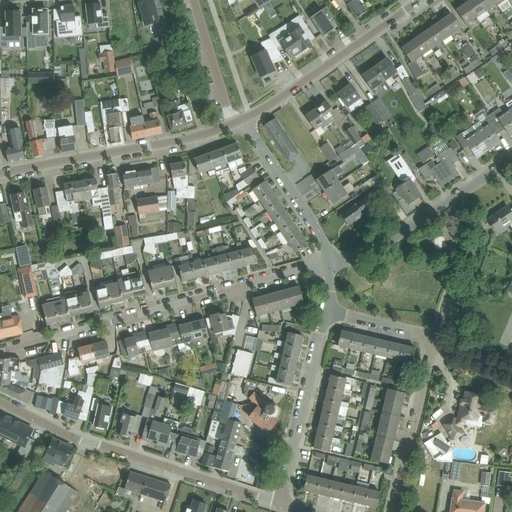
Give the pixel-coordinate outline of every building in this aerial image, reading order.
[(163,48),(163,49),(173,46),(162,9),(156,10),(153,1),(152,1),(152,0),(149,0),(140,3),(140,2),(139,3),(144,22),(145,22),(146,25),(156,22),(156,24),(160,36),(164,35),(167,47),(163,48)] [(253,0),(259,8),(272,0),(253,0)] [(361,0),(344,0),(357,18),(366,12),(363,7),(364,6),(363,5),(362,6),(361,4),(363,3),(361,0)] [(478,0),(470,0),(466,3),(476,17),(480,22),(490,16),(486,10),(478,0)] [(493,0),(478,0),(486,10),(496,3),(493,0)] [(101,11),(100,3),(86,5),(87,7),(85,7),(86,15),(87,15),(88,25),(96,24),(96,28),(109,27),(107,13),(101,13),(101,11)] [(466,3),(456,10),(462,18),(466,24),(476,17),(466,3)] [(56,20),(58,38),(65,38),(65,37),(68,37),(67,31),(68,30),(75,29),(76,36),(81,36),(83,36),(81,16),(75,16),(74,4),(72,4),(65,5),(65,7),(60,7),(61,17),(61,20),(56,20)] [(322,10),(310,18),(323,37),(335,29),(329,21),(334,17),(327,7),(322,10)] [(26,24),(27,49),(36,49),(36,39),(48,39),(47,28),(49,28),(49,18),(47,18),(47,10),(46,10),(46,8),(37,8),(37,10),(33,10),(33,18),(32,18),(32,24),(26,24)] [(21,17),(21,10),(11,10),(11,12),(6,12),(6,27),(0,27),(0,40),(0,49),(8,48),(7,41),(21,41),(20,17),(21,17)] [(451,14),(442,20),(452,35),(461,28),(451,14)] [(300,15),(291,21),(294,25),(287,30),(302,53),(309,49),(308,47),(312,45),(303,32),(308,29),(300,15)] [(442,20),(432,27),(442,41),(452,35),(442,20)] [(432,27),(422,34),(432,48),(442,41),(432,27)] [(274,31),(268,35),(271,39),(277,49),(282,46),(291,58),(294,56),(295,58),(302,53),(287,30),(277,37),(274,31)] [(422,34),(412,41),(422,55),(432,48),(422,34)] [(265,51),(252,57),(260,77),(274,71),(271,63),(282,58),(283,60),(283,59),(277,49),(271,39),(261,43),(265,51)] [(422,55),(412,41),(401,48),(411,62),(408,65),(416,79),(423,75),(415,60),(422,55)] [(504,41),(496,46),(499,51),(507,45),(504,41)] [(499,51),(496,46),(488,52),(492,56),(499,51)] [(104,61),(106,73),(115,71),(112,53),(103,54),(103,55),(101,55),(102,62),(104,61)] [(54,56),(27,56),(27,69),(54,68),(54,56)] [(375,67),(384,81),(388,87),(396,82),(394,80),(400,76),(387,58),(375,67)] [(479,58),(471,64),(474,68),(482,63),(479,58)] [(115,62),(117,70),(132,67),(130,59),(115,62)] [(474,68),(471,64),(463,69),(466,73),(474,68)] [(384,81),(375,67),(362,76),(375,93),(381,89),(379,85),(384,81)] [(457,70),(450,75),(452,79),(460,74),(457,70)] [(179,73),(170,76),(175,90),(184,87),(179,73)] [(452,79),(450,75),(442,81),(445,85),(452,79)] [(402,81),(411,96),(417,92),(409,77),(402,81)] [(437,84),(424,94),(427,97),(440,88),(437,84)] [(345,88),(338,93),(341,97),(338,100),(343,107),(346,105),(351,112),(363,103),(360,98),(352,86),(346,90),(345,88)] [(106,122),(103,122),(104,128),(104,131),(105,130),(107,129),(108,134),(110,144),(121,142),(119,128),(124,127),(123,117),(122,112),(123,112),(122,112),(121,100),(120,99),(112,101),(113,108),(112,108),(113,110),(114,110),(114,113),(105,114),(106,122)] [(321,105),(316,109),(328,126),(333,122),(331,119),(336,115),(325,99),(320,102),(321,105)] [(378,99),(372,103),(381,117),(388,113),(378,99)] [(175,113),(167,116),(169,121),(172,131),(187,126),(187,124),(194,121),(191,111),(189,102),(180,104),(179,100),(171,102),(175,113)] [(381,117),(372,103),(363,109),(374,126),(383,120),(381,117)] [(75,109),(77,126),(86,125),(84,108),(75,109)] [(499,108),(489,115),(497,127),(502,124),(510,136),(511,134),(511,113),(510,111),(504,115),(499,108)] [(328,126),(316,109),(310,113),(308,110),(303,114),(315,130),(320,127),(323,130),(328,126)] [(477,133),(488,150),(500,142),(492,130),(497,127),(489,115),(487,116),(483,110),(474,115),(479,122),(472,126),(477,133)] [(151,122),(144,123),(148,137),(162,134),(159,120),(158,120),(156,112),(149,113),(151,122)] [(148,137),(144,123),(143,117),(130,120),(131,126),(130,126),(133,140),(148,137)] [(264,126),(288,161),(299,154),(275,118),(264,126)] [(55,121),(55,119),(44,120),(47,138),(55,137),(55,131),(55,129),(55,121)] [(25,122),(33,158),(45,155),(42,140),(38,140),(33,120),(25,122)] [(87,123),(86,123),(88,133),(94,132),(95,132),(95,131),(94,131),(93,122),(92,122),(93,124),(87,125),(87,123)] [(12,147),(5,148),(6,153),(8,163),(25,159),(23,150),(22,145),(20,134),(23,134),(21,126),(11,128),(13,136),(11,136),(10,136),(12,147)] [(55,137),(59,137),(62,152),(76,150),(72,126),(55,129),(55,137)] [(361,140),(355,131),(351,126),(344,131),(354,145),(361,140)] [(488,150),(477,133),(470,137),(466,131),(455,137),(467,155),(472,151),(476,158),(488,150)] [(454,140),(448,144),(453,150),(458,147),(454,140)] [(337,157),(335,154),(327,143),(319,148),(329,162),(337,157)] [(237,144),(223,149),(230,170),(244,165),(237,144)] [(361,149),(365,155),(372,150),(368,144),(361,149)] [(417,153),(422,163),(435,156),(429,146),(417,153)] [(351,147),(338,156),(342,162),(355,153),(351,147)] [(431,160),(418,169),(425,180),(433,175),(435,178),(441,187),(459,175),(455,168),(451,163),(457,159),(459,160),(453,152),(450,147),(448,149),(437,156),(440,162),(435,166),(431,160)] [(223,149),(209,154),(214,168),(217,175),(224,172),(230,170),(223,149)] [(401,156),(409,169),(411,173),(417,169),(406,153),(401,156)] [(214,168),(209,154),(195,159),(200,173),(207,170),(210,178),(217,175),(214,168)] [(394,161),(402,173),(409,169),(401,156),(394,161)] [(185,162),(170,165),(174,189),(188,186),(188,175),(187,175),(186,172),(185,162)] [(317,180),(325,192),(338,183),(335,177),(342,172),(338,166),(331,171),(330,170),(325,174),(325,175),(317,180)] [(124,183),(125,187),(159,182),(157,167),(122,173),(124,183)] [(241,174),(244,180),(255,172),(252,167),(246,171),(243,173),(241,174)] [(255,172),(244,180),(248,185),(259,178),(255,172)] [(106,175),(108,185),(108,189),(109,189),(111,205),(120,204),(117,188),(120,187),(118,174),(106,175)] [(403,185),(392,193),(396,200),(401,196),(402,198),(403,198),(402,197),(404,197),(408,204),(420,196),(410,181),(405,174),(399,179),(403,185)] [(381,180),(377,175),(359,187),(363,192),(381,180)] [(96,179),(79,182),(83,200),(92,199),(93,207),(100,206),(100,208),(102,208),(104,217),(112,216),(107,188),(97,189),(96,179)] [(252,190),(259,200),(272,191),(265,181),(252,190)] [(55,192),(58,206),(59,213),(71,211),(71,212),(78,211),(77,204),(75,205),(74,202),(83,200),(79,182),(64,185),(66,194),(57,196),(56,192),(55,192)] [(338,183),(325,192),(332,203),(346,194),(353,189),(349,183),(342,188),(338,183)] [(34,190),(36,200),(38,208),(40,216),(47,214),(45,206),(50,205),(46,188),(44,188),(43,186),(36,188),(36,190),(34,190)] [(396,200),(392,193),(388,187),(382,191),(391,204),(396,200)] [(235,196),(233,191),(223,194),(226,202),(234,197),(235,196)] [(259,200),(267,211),(280,202),(272,191),(259,200)] [(11,195),(14,213),(15,213),(16,222),(22,221),(24,228),(34,226),(28,202),(26,203),(24,192),(11,195)] [(165,195),(157,197),(157,196),(137,199),(140,222),(161,219),(161,221),(166,220),(165,195)] [(368,196),(349,209),(340,215),(341,216),(340,217),(343,221),(344,220),(348,225),(355,220),(357,224),(365,218),(361,214),(374,204),(370,200),(368,196)] [(234,197),(226,202),(229,206),(236,201),(234,197)] [(267,211),(274,222),(287,213),(280,202),(267,211)] [(195,203),(188,203),(188,227),(196,227),(196,212),(195,212),(195,203)] [(58,206),(51,207),(54,222),(61,220),(59,213),(58,206)] [(508,207),(488,220),(497,233),(504,228),(503,226),(509,222),(511,226),(511,208),(510,210),(508,207)] [(246,215),(243,211),(241,208),(239,208),(236,210),(239,214),(240,215),(242,218),(246,215)] [(274,222),(281,232),(294,223),(287,213),(274,222)] [(253,226),(250,222),(248,218),(244,221),(246,225),(249,228),(253,226)] [(481,219),(476,222),(480,227),(485,224),(481,219)] [(288,242),(288,243),(301,234),(294,223),(281,232),(276,235),(283,245),(288,242)] [(116,227),(118,247),(130,245),(127,226),(116,227)] [(257,233),(255,229),(251,232),(253,236),(256,239),(260,237),(257,233)] [(167,235),(169,241),(185,238),(184,232),(167,235)] [(301,234),(288,243),(295,253),(308,244),(301,234)] [(153,237),(154,244),(155,244),(168,242),(166,235),(153,237)] [(267,247),(264,243),(262,239),(258,242),(260,246),(263,250),(267,247)] [(235,243),(237,251),(240,251),(244,266),(256,263),(252,247),(242,250),(240,242),(235,243)] [(155,244),(154,244),(146,245),(144,251),(153,254),(157,254),(155,244)] [(224,246),(226,254),(228,254),(232,269),(244,266),(240,251),(237,251),(230,253),(228,245),(224,246)] [(28,246),(16,248),(20,266),(31,264),(28,246)] [(211,249),(214,257),(215,257),(219,272),(232,269),(228,254),(226,254),(224,246),(216,248),(211,249)] [(113,257),(125,254),(124,248),(112,250),(113,257)] [(101,259),(113,257),(112,250),(100,252),(101,259)] [(199,253),(201,261),(203,260),(207,275),(219,272),(215,257),(214,257),(206,259),(204,251),(199,253)] [(133,253),(125,254),(127,264),(127,265),(131,264),(138,258),(133,253)] [(187,255),(187,256),(189,264),(191,263),(195,278),(207,275),(203,260),(201,261),(194,262),(192,254),(187,255)] [(189,264),(187,256),(179,258),(179,257),(175,258),(177,268),(179,267),(182,282),(195,278),(191,263),(189,264)] [(103,269),(101,259),(93,261),(91,267),(100,269),(103,269)] [(32,272),(47,269),(55,267),(56,267),(55,261),(32,265),(31,266),(32,272)] [(79,263),(71,270),(72,275),(84,272),(83,267),(79,263)] [(165,263),(159,264),(164,287),(173,285),(173,287),(176,286),(176,288),(177,288),(172,266),(166,268),(165,263)] [(164,287),(159,264),(153,266),(154,270),(148,272),(153,293),(153,291),(155,291),(155,289),(164,287)] [(31,266),(18,269),(24,298),(37,295),(31,266)] [(72,275),(71,270),(67,266),(59,272),(60,277),(72,275)] [(55,267),(47,269),(49,279),(52,279),(59,272),(55,267)] [(118,281),(119,283),(122,300),(124,305),(123,300),(125,300),(125,298),(134,296),(128,269),(122,270),(124,280),(118,281)] [(135,272),(129,273),(134,296),(143,294),(143,296),(146,295),(146,297),(147,297),(144,287),(142,275),(136,277),(135,272)] [(113,280),(106,281),(111,304),(120,302),(120,304),(123,303),(123,305),(124,305),(122,300),(119,283),(114,285),(113,280)] [(111,304),(106,281),(100,283),(101,287),(95,289),(100,310),(100,308),(103,308),(102,306),(111,304)] [(299,286),(287,290),(292,307),(304,303),(299,286)] [(88,288),(76,291),(81,313),(90,311),(90,313),(93,312),(93,314),(94,314),(88,288)] [(287,290),(276,293),(281,310),(292,307),(287,290)] [(72,315),(81,313),(76,291),(70,292),(64,293),(65,296),(65,298),(66,300),(70,318),(73,317),(72,315)] [(276,293),(265,296),(269,313),(281,310),(276,293)] [(269,313),(265,296),(252,299),(257,316),(269,313)] [(60,297),(53,299),(58,321),(67,319),(67,321),(70,320),(70,322),(71,322),(70,318),(66,300),(61,302),(60,297)] [(58,321),(53,299),(46,300),(48,305),(42,306),(45,317),(47,327),(48,327),(47,325),(50,325),(49,323),(58,321)] [(2,313),(0,313),(0,331),(1,338),(23,333),(21,324),(19,316),(12,317),(3,319),(2,313)] [(237,326),(240,317),(232,315),(231,319),(228,318),(226,319),(225,313),(219,315),(219,313),(210,315),(211,318),(206,319),(209,329),(213,328),(215,334),(222,332),(223,336),(230,334),(234,335),(237,326)] [(195,322),(188,324),(193,341),(208,337),(203,317),(195,319),(195,322)] [(181,323),(173,325),(178,345),(180,352),(190,350),(190,348),(195,347),(193,341),(188,324),(181,325),(181,323)] [(165,329),(158,331),(163,349),(178,345),(173,325),(164,327),(165,329)] [(163,349),(158,331),(151,333),(151,330),(142,332),(147,353),(153,351),(154,353),(159,356),(164,355),(162,349),(163,349)] [(338,346),(351,349),(354,334),(341,331),(338,346)] [(119,341),(121,348),(123,357),(128,355),(129,357),(145,353),(140,333),(131,335),(132,338),(119,341)] [(277,345),(285,347),(285,345),(300,349),(303,336),(288,333),(286,343),(277,341),(277,345)] [(351,349),(363,352),(366,337),(354,334),(351,349)] [(363,352),(375,355),(379,340),(366,337),(363,352)] [(375,355),(387,358),(391,343),(379,340),(375,355)] [(106,341),(92,345),(96,362),(97,366),(104,364),(103,360),(102,358),(110,356),(109,351),(106,341)] [(387,358),(400,361),(403,346),(391,343),(387,358)] [(96,362),(92,345),(78,348),(80,356),(69,359),(68,371),(69,376),(78,374),(77,367),(83,366),(82,363),(89,361),(90,363),(96,362)] [(273,358),(282,360),(282,358),(297,361),(300,349),(285,345),(285,347),(282,356),(274,354),(273,358)] [(403,346),(400,361),(412,364),(416,348),(403,346)] [(237,349),(231,374),(246,378),(252,353),(243,351),(237,349)] [(41,370),(41,372),(40,374),(39,384),(61,388),(62,378),(65,366),(61,353),(38,359),(41,370)] [(0,391),(1,392),(2,389),(9,389),(10,385),(12,386),(17,381),(18,381),(18,379),(14,379),(15,371),(18,372),(20,358),(9,357),(9,359),(0,359),(0,391)] [(112,367),(122,369),(119,357),(115,358),(112,367)] [(270,370),(279,372),(279,370),(294,373),(297,361),(282,358),(282,360),(280,368),(272,366),(270,370)] [(200,367),(202,375),(218,371),(216,363),(200,367)] [(355,366),(347,364),(345,374),(354,376),(355,371),(353,371),(355,366)] [(110,375),(125,378),(126,371),(111,368),(110,375)] [(279,370),(279,372),(277,381),(268,379),(267,382),(276,385),(277,383),(291,386),(294,373),(279,370)] [(331,375),(328,387),(343,391),(344,390),(345,382),(353,384),(354,379),(346,377),(346,379),(331,375)] [(89,376),(88,386),(93,388),(94,388),(97,376),(89,376)] [(2,389),(1,392),(27,404),(32,392),(26,389),(28,384),(27,383),(18,381),(17,381),(12,386),(10,385),(9,389),(2,389)] [(218,397),(218,399),(227,402),(232,384),(231,383),(222,381),(221,386),(218,397)] [(173,391),(187,395),(189,387),(175,383),(173,391)] [(93,388),(88,386),(86,393),(79,391),(74,407),(68,405),(69,404),(59,401),(56,413),(57,413),(64,415),(64,416),(77,420),(81,409),(88,411),(93,388)] [(151,386),(150,386),(147,394),(148,394),(144,407),(151,409),(154,396),(155,396),(157,388),(151,386)] [(270,419),(271,419),(273,418),(274,418),(276,417),(277,415),(278,414),(278,412),(278,410),(278,408),(277,407),(276,405),(276,404),(275,404),(274,403),(273,403),(272,402),(271,402),(270,402),(268,402),(267,403),(266,403),(254,394),(255,389),(246,387),(244,394),(250,399),(252,401),(258,406),(262,408),(261,409),(261,410),(261,411),(261,412),(262,412),(262,413),(262,414),(263,414),(263,415),(264,416),(265,417),(266,417),(266,418),(267,418),(268,418),(268,419),(269,419),(270,419)] [(328,387),(325,400),(340,404),(341,402),(343,394),(351,396),(352,391),(344,390),(343,391),(328,387)] [(204,392),(195,389),(192,397),(202,399),(204,392)] [(388,389),(385,401),(402,405),(405,393),(388,389)] [(38,391),(33,401),(38,404),(44,393),(38,391)] [(473,411),(479,413),(483,414),(482,417),(484,417),(483,421),(493,424),(497,409),(486,406),(486,408),(479,406),(482,396),(465,392),(463,400),(464,401),(463,405),(461,404),(457,419),(456,420),(455,418),(444,425),(453,440),(464,433),(460,427),(464,424),(466,418),(471,419),(473,411)] [(162,412),(166,399),(158,397),(155,410),(162,412)] [(93,426),(97,427),(96,428),(103,430),(104,428),(107,429),(112,407),(98,404),(99,399),(93,398),(90,410),(96,412),(93,426)] [(221,440),(226,442),(227,443),(235,445),(241,423),(232,421),(237,404),(232,403),(227,402),(218,399),(212,421),(226,425),(223,435),(221,440)] [(325,400),(322,412),(337,416),(338,414),(340,406),(348,408),(349,404),(341,402),(340,404),(325,400)] [(265,417),(264,416),(263,415),(263,414),(262,414),(262,413),(262,412),(261,412),(261,411),(261,410),(261,409),(262,408),(258,406),(252,401),(248,405),(249,417),(256,423),(255,424),(260,428),(261,427),(268,432),(276,423),(271,419),(270,419),(269,419),(268,419),(268,418),(267,418),(266,418),(266,417),(265,417)] [(385,401),(382,412),(399,416),(402,405),(385,401)] [(322,412),(319,424),(335,427),(335,426),(337,418),(345,420),(346,416),(338,414),(337,416),(322,412)] [(382,412),(380,424),(397,428),(399,416),(382,412)] [(123,414),(122,419),(121,423),(124,423),(120,435),(130,438),(132,431),(137,433),(142,416),(135,414),(134,417),(123,414)] [(33,430),(3,415),(0,420),(0,435),(21,446),(17,453),(26,458),(35,441),(29,438),(33,430)] [(150,440),(157,441),(162,424),(147,420),(141,440),(150,442),(150,440)] [(201,462),(200,464),(212,467),(214,458),(215,456),(211,455),(213,447),(211,446),(213,438),(215,433),(223,435),(226,425),(212,421),(207,441),(206,443),(201,462)] [(164,446),(171,448),(172,448),(177,428),(162,424),(157,441),(164,443),(164,446)] [(319,424),(316,436),(332,440),(332,438),(334,430),(342,432),(343,428),(335,426),(335,427),(319,424)] [(380,424),(377,436),(394,440),(397,428),(380,424)] [(179,453),(186,455),(193,431),(192,431),(193,429),(184,426),(180,429),(177,428),(172,448),(171,448),(170,453),(178,455),(179,453)] [(192,459),(201,462),(206,443),(207,441),(200,440),(200,438),(197,432),(193,431),(186,455),(193,457),(192,459)] [(431,440),(441,456),(451,450),(441,433),(431,440)] [(332,440),(316,436),(314,448),(329,452),(331,442),(339,444),(340,440),(332,438),(332,440)] [(377,436),(374,448),(391,452),(394,440),(377,436)] [(53,439),(49,448),(46,454),(46,455),(43,461),(54,466),(55,463),(68,469),(74,456),(69,454),(72,447),(53,439)] [(226,442),(221,440),(214,468),(228,472),(230,464),(231,465),(233,459),(231,459),(235,445),(227,443),(226,442)] [(391,452),(374,448),(371,460),(388,464),(391,452)] [(45,471),(18,511),(65,511),(78,492),(45,471)] [(497,485),(509,487),(511,487),(511,476),(510,476),(511,473),(499,471),(497,485)] [(124,489),(148,496),(166,502),(171,485),(130,472),(124,489)] [(480,486),(490,488),(491,473),(482,472),(480,486)] [(303,491),(316,494),(319,478),(307,475),(303,491)] [(316,494),(327,496),(331,481),(319,478),(316,494)] [(327,496),(339,499),(343,484),(331,481),(327,496)] [(339,499),(352,502),(355,487),(343,484),(339,499)] [(352,502),(364,505),(368,490),(355,487),(352,502)] [(368,490),(364,505),(377,508),(380,493),(368,490)] [(482,511),(484,503),(462,500),(463,492),(454,490),(450,511),(482,511)] [(203,511),(206,504),(194,500),(191,508),(186,506),(187,507),(185,511),(184,511),(203,511)]
